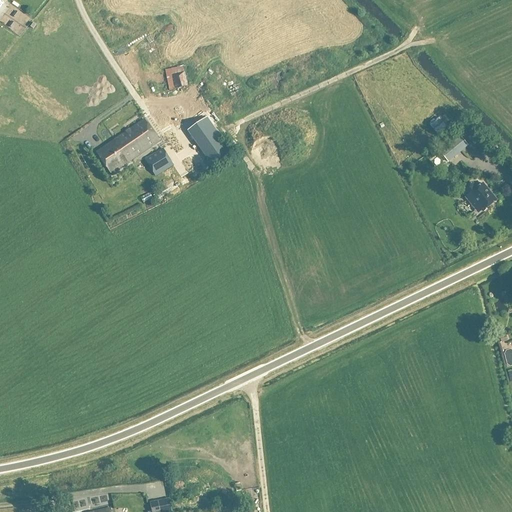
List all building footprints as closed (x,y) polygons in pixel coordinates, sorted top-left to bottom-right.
[(164,65),(165,86),(182,85),(182,65),(164,65)] [(96,153),(110,173),(158,140),(143,119),(96,153)] [(212,169),(231,156),(205,119),(186,132),(212,169)] [(448,161),(467,145),(459,136),(440,152),(448,161)] [(478,161),(474,162),(475,165),(489,161),(484,144),(473,148),(478,161)] [(163,149),(145,160),(155,176),(173,165),(163,149)] [(490,184),(494,181),(489,175),(485,177),(490,184)] [(472,183),(462,191),(466,196),(465,197),(475,209),(478,206),(483,211),(496,200),(482,184),(476,189),(472,183)]
